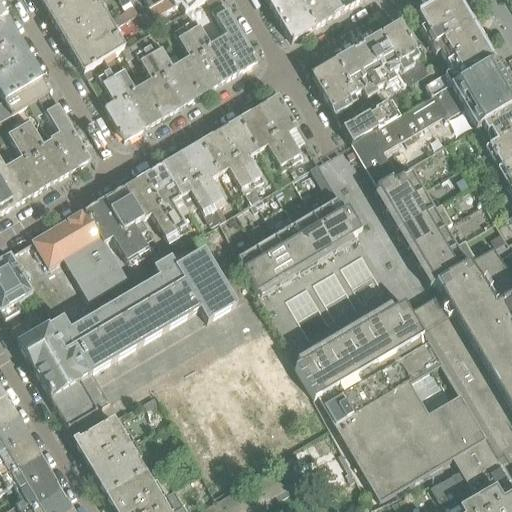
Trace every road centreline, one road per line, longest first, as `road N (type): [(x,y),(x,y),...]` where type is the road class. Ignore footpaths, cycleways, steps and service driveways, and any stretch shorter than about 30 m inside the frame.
road 1 (residential): [(10,0),(112,174)]
road 2 (residential): [(283,71),(112,174)]
road 3 (residential): [(0,359),(91,511)]
road 4 (residential): [(403,0),(283,71)]
road 5 (residential): [(112,174),(0,242)]
